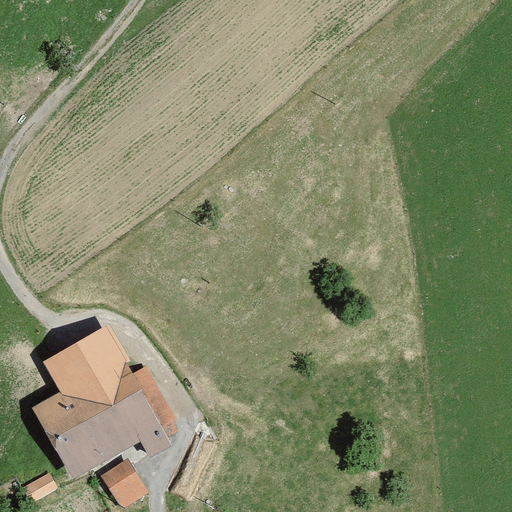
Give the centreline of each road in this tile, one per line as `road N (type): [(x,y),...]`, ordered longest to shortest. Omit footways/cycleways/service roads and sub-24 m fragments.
road 1 (track): [(158,511),(158,483),(192,423),(138,340),(112,317),(62,324),(31,309),(0,254)]
road 2 (track): [(0,183),(20,139),(138,0)]
